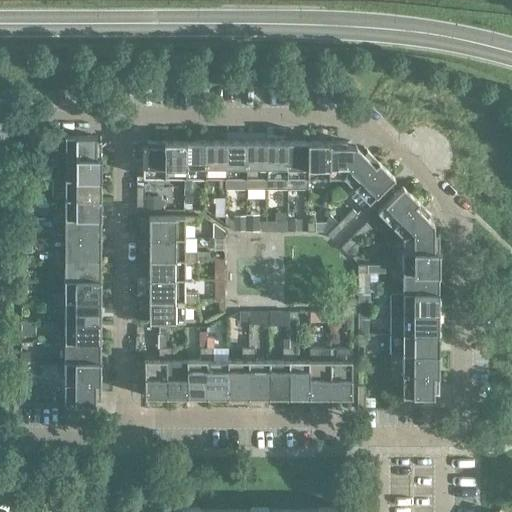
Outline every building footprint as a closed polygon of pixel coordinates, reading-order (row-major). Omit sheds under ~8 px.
[(95,135),(59,135),(58,176),(64,177),(64,178),(74,179),(100,178),(100,139),(95,139),(95,135)] [(46,146),(46,137),(33,136),(33,145),(46,146)] [(142,144),(142,176),(184,176),(185,176),(185,139),(162,139),(146,139),(146,144),(142,144)] [(185,176),(184,176),(184,188),(190,188),(190,176),(204,176),(204,139),(185,139),(185,176)] [(204,139),(204,176),(218,176),(218,188),(225,188),(225,139),(204,139)] [(245,188),(245,139),(225,139),(225,188),(245,188)] [(245,188),(265,188),(266,139),(245,139),(245,188)] [(266,139),(265,188),(286,188),(286,139),(266,139)] [(286,188),(301,188),(307,188),(307,176),(306,176),(306,139),(286,139),(286,188)] [(329,140),(306,139),(306,176),(307,176),(342,177),(355,145),(345,145),(345,140),(329,140)] [(363,152),(355,145),(342,177),(368,202),(394,177),(366,148),(363,152)] [(52,197),(64,197),(100,197),(100,178),(74,179),(64,178),(64,177),(58,176),(52,176),(52,197)] [(429,213),(402,185),(376,210),(402,236),(433,223),(426,216),(429,213)] [(160,208),(160,195),(146,195),(146,208),(160,208)] [(52,211),(52,218),(100,218),(100,197),(64,197),(64,211),(52,211)] [(225,212),(225,206),(215,206),(215,215),(225,216),(225,212)] [(352,208),(344,216),(349,221),(357,213),(356,213),(352,208)] [(324,221),(320,229),(327,232),(336,224),(338,222),(328,212),(324,221)] [(148,215),(148,236),(184,237),(184,223),(196,223),(196,215),(184,215),(148,215)] [(235,222),(226,216),(226,225),(234,230),(246,230),(245,222),(245,215),(235,215),(235,222)] [(259,215),(245,215),(245,222),(246,230),(266,230),(266,222),(259,222),(259,215)] [(340,229),(349,221),(344,216),(338,222),(336,224),(340,229)] [(100,218),(52,218),(52,224),(64,224),(64,238),(100,238),(100,218)] [(301,218),(287,218),(287,222),(287,230),(301,230),(301,218)] [(287,222),(266,222),(266,230),(287,230),(287,222)] [(365,222),(357,230),(362,235),(370,227),(366,222),(365,222)] [(224,236),(224,231),(213,223),(213,236),(224,236)] [(433,223),(402,236),(402,271),(390,271),(390,274),(438,274),(438,250),(438,233),(433,233),(433,223)] [(336,224),(327,232),(332,238),(340,229),(336,224)] [(357,230),(348,239),(353,244),(362,235),(357,230)] [(148,236),(148,257),(196,257),(196,251),(184,250),(184,237),(148,236)] [(51,252),(51,258),(100,259),(100,238),(64,238),(64,252),(51,252)] [(32,239),(22,239),(22,251),(31,251),(32,239)] [(348,239),(341,246),(345,251),(353,244),(348,239)] [(148,257),(148,277),(184,277),(184,263),(196,264),(196,257),(148,257)] [(100,259),(51,258),(51,265),(64,265),(64,279),(100,279),(100,259)] [(223,297),(223,258),(214,258),(214,297),(223,297)] [(367,271),(357,271),(357,313),(367,313),(367,271)] [(438,274),(390,274),(390,278),(402,278),(402,292),(438,292),(438,274)] [(148,277),(148,298),(196,298),(196,291),(184,291),(184,277),(148,277)] [(51,293),(52,300),(100,300),(100,279),(64,279),(64,293),(51,293)] [(389,292),(389,313),(438,313),(438,292),(402,292),(389,292)] [(148,298),(148,320),(184,319),(184,304),(196,304),(196,298),(148,298)] [(100,300),(52,300),(52,307),(64,307),(63,321),(100,321),(100,300)] [(248,321),(248,311),(243,311),(240,312),(239,321),(248,321)] [(268,311),(248,311),(248,321),(248,323),(268,323),(268,311)] [(330,322),(330,311),(310,311),(310,322),(330,322)] [(367,332),(368,314),(357,313),(357,333),(367,332)] [(438,313),(389,313),(390,333),(402,333),(438,333),(438,313)] [(51,334),(51,341),(100,341),(100,321),(63,321),(63,334),(51,334)] [(32,322),(22,322),(22,336),(36,336),(36,322),(32,322)] [(200,359),(186,359),(185,395),(206,395),(206,336),(206,330),(200,330),(200,359)] [(159,359),(143,359),(144,395),(165,395),(165,347),(165,333),(159,333),(159,359)] [(390,354),(402,354),(401,352),(412,352),(438,353),(438,333),(402,333),(390,333),(390,354)] [(213,336),(206,336),(206,395),(227,395),(227,359),(213,359),(213,336)] [(295,336),(289,336),(289,347),(288,395),(308,395),(309,395),(309,359),(295,359),(295,336)] [(100,341),(51,341),(51,347),(63,348),(63,360),(99,360),(100,341)] [(172,347),(165,347),(165,395),(185,395),(186,359),(172,359),(172,347)] [(227,359),(227,395),(248,395),(248,347),(241,347),(241,359),(227,359)] [(248,347),(248,395),(268,395),(268,359),(254,359),(254,347),(248,347)] [(268,359),(268,395),(288,395),(289,347),(282,347),(282,359),(268,359)] [(329,347),(309,347),(309,359),(309,395),(329,395),(329,347)] [(351,347),(329,347),(329,395),(351,395),(351,347)] [(401,352),(402,354),(402,396),(433,395),(433,391),(437,391),(438,375),(438,353),(412,352),(401,352)] [(20,360),(19,373),(27,373),(28,360),(27,360),(20,360)] [(99,360),(63,360),(63,404),(94,403),(95,399),(99,399),(99,360)] [(26,388),(26,399),(37,400),(37,398),(37,388),(29,388),(26,388)] [(373,406),(374,397),(364,397),(364,406),(373,406)] [(55,502),(56,496),(44,493),(43,499),(55,502)]
